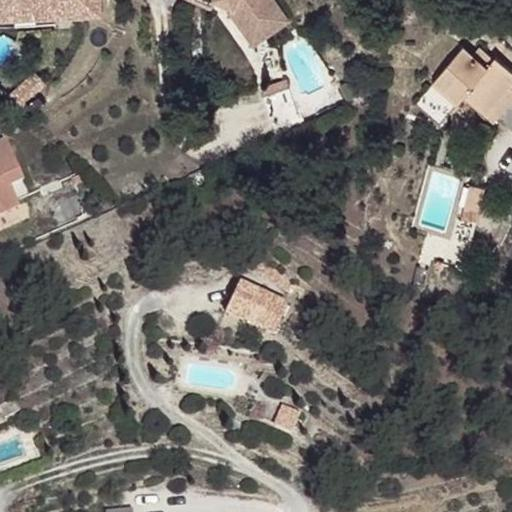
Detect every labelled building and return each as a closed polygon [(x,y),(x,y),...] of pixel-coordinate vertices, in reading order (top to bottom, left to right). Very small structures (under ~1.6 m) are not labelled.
[(0,0),(0,8),(36,9),(35,19),(101,18),(100,0),(0,0)] [(194,0),(212,8),(217,1),(237,10),(233,15),(257,46),(291,24),(273,0),(194,0)] [(470,57),(460,50),(431,82),(411,102),(437,126),(456,106),(463,99),(489,119),(511,95),(511,69),(508,73),(493,58),(489,62),(483,70),(477,63),(483,56),(475,51),(470,57)] [(483,56),(477,63),(483,70),(489,62),(483,56)] [(271,126),(297,116),(285,80),(258,89),(271,126)] [(0,215),(16,209),(8,189),(19,184),(2,146),(0,146),(0,215)] [(487,187),(468,182),(454,239),(473,243),(487,187)] [(284,298),(237,275),(223,305),(270,328),(284,298)] [(0,412),(0,428),(27,420),(21,405),(0,412)]
